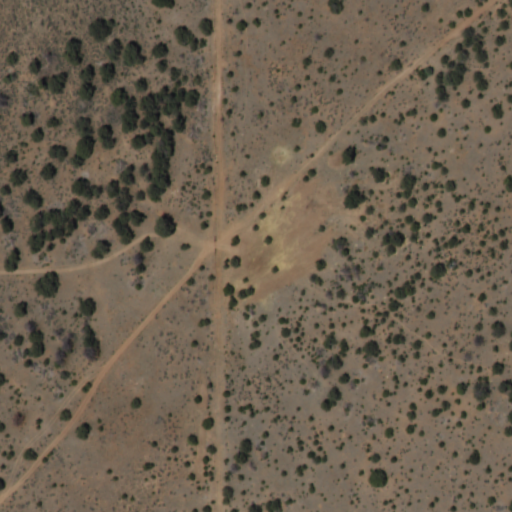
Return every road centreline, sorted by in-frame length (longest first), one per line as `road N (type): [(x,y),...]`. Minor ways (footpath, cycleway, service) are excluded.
road 1 (track): [(488,0),(217,240),(106,361),(54,439),(0,495)]
road 2 (track): [(216,511),(217,0)]
